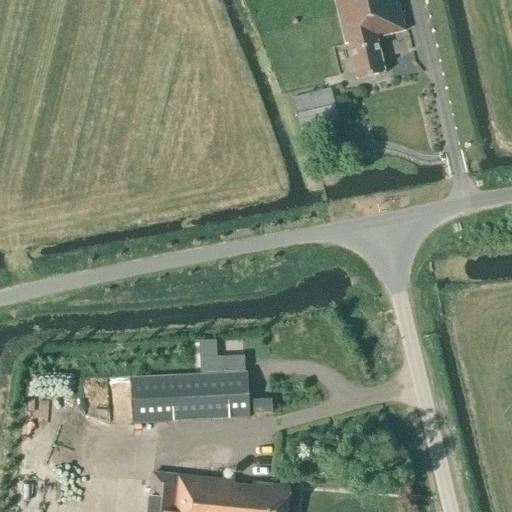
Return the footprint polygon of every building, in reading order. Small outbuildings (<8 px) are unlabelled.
[(377,39),(405,32),(397,0),(335,0),(346,46),(349,45),(357,81),(385,75),(377,39)] [(333,91),(293,100),(300,130),(339,121),(333,91)] [(201,359),(202,375),(219,374),(218,358),(201,359)] [(135,425),(248,420),(246,375),(133,381),(135,425)] [(254,415),(272,415),(271,402),(254,403),(254,415)] [(252,489),(235,487),(235,483),(153,475),(149,511),(288,511),(291,488),(253,485),(252,489)]
